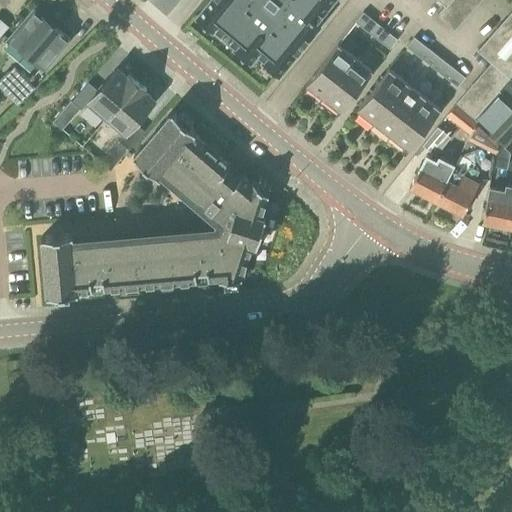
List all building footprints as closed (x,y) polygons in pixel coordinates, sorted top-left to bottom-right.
[(155,0),(154,2),(164,11),(173,0),(155,0)] [(210,0),(198,15),(214,28),(216,25),(238,43),(235,47),(251,60),(259,51),(266,57),(264,60),(279,73),(321,23),(317,20),(333,0),(210,0)] [(452,0),(448,6),(465,21),(473,11),(460,0),(452,0)] [(460,0),(473,11),(481,1),(479,0),(460,0)] [(447,5),(438,14),(456,30),(465,21),(448,6),(447,5)] [(55,26),(34,9),(10,39),(45,67),(70,36),(56,25),(55,26)] [(364,11),(357,21),(391,48),(399,38),(364,11)] [(511,11),(479,50),(493,62),(457,103),(475,118),(476,118),(497,94),(511,77),(511,75),(511,11)] [(0,18),(0,37),(9,27),(0,18)] [(408,46),(459,87),(467,77),(415,36),(408,46)] [(341,111),(374,70),(340,43),(307,84),(341,111)] [(35,88),(14,67),(0,80),(0,87),(18,105),(35,88)] [(105,120),(138,81),(130,73),(128,75),(118,67),(98,90),(89,82),(72,101),(82,109),(86,104),(105,120)] [(410,149),(413,145),(441,108),(391,69),(359,109),(410,149)] [(120,140),(129,149),(145,130),(136,122),(156,99),(146,91),(147,89),(138,81),(105,120),(106,121),(109,117),(127,132),(120,140)] [(511,152),(511,148),(508,144),(511,139),(511,136),(504,129),(498,124),(511,108),(511,107),(497,94),(476,118),(478,120),(492,134),(502,143),(511,152)] [(475,118),(457,103),(446,116),(465,131),(475,118)] [(135,155),(134,155),(158,175),(164,169),(224,221),(222,229),(65,243),(64,235),(73,235),(73,237),(74,236),(74,233),(42,236),(42,237),(48,295),(58,294),(57,288),(68,287),(69,293),(79,292),(79,290),(93,289),(92,279),(103,278),(104,288),(128,286),(128,284),(127,284),(127,280),(139,279),(139,284),(198,279),(197,270),(208,269),(209,278),(220,277),(220,280),(243,278),(243,276),(253,243),(258,245),(267,217),(262,215),(269,195),(270,194),(252,179),(251,181),(243,173),(240,176),(228,166),(231,163),(195,132),(196,131),(188,124),(185,129),(176,121),(180,117),(173,110),(135,155)] [(468,138),(498,153),(502,143),(492,134),(478,120),(468,138)] [(435,156),(451,137),(438,126),(422,146),(435,156)] [(511,152),(502,143),(498,153),(495,166),(508,168),(511,152)] [(437,199),(453,168),(428,155),(412,186),(437,199)] [(453,168),(437,199),(464,212),(475,190),(474,190),(482,167),(472,162),(468,169),(456,163),(454,168),(453,168)] [(511,185),(507,184),(506,190),(491,187),(489,197),(488,197),(484,221),(511,226),(511,185)]
